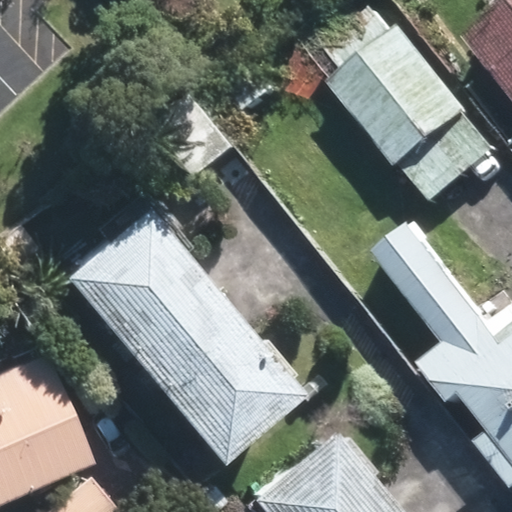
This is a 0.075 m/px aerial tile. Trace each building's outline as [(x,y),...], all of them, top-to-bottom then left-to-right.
[(355,77),(342,88),(407,169),(411,166),(441,205),(509,151),(479,113),(410,30),(403,36),(382,11),(334,52),(355,77)] [(511,20),(481,46),(511,84),(511,20)] [(245,150),(218,118),(180,149),(208,182),(245,150)] [(299,390),(141,200),(57,270),(214,460),(299,390)] [(511,342),(421,226),(382,256),(454,347),(430,365),(463,408),(475,398),(503,434),(489,445),(511,473),(511,342)] [(0,365),(0,498),(89,460),(40,348),(0,365)] [(399,511),(325,426),(247,494),(262,511),(399,511)] [(116,511),(86,475),(41,511),(116,511)]
